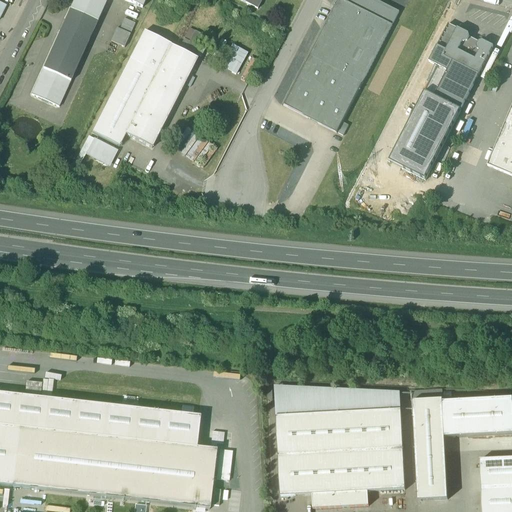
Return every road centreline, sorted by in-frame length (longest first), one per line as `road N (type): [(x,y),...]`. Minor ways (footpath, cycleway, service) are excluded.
road 1 (motorway): [(511,272),(0,215)]
road 2 (motorway): [(0,242),(511,298)]
road 3 (track): [(0,286),(511,339)]
